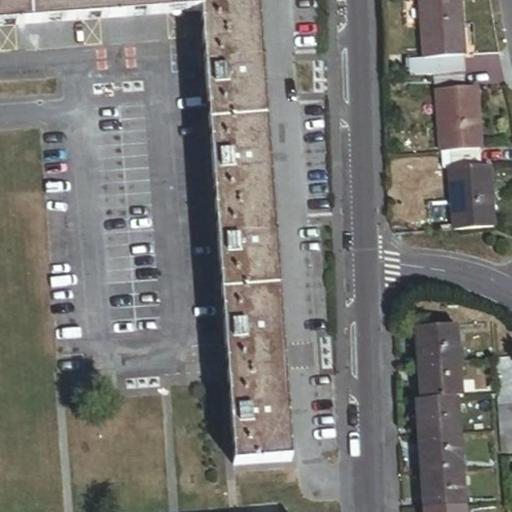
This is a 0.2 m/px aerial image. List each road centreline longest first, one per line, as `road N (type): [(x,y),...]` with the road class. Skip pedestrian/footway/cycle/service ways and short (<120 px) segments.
road 1 (residential): [(353,0),(363,268)]
road 2 (residential): [(363,268),(372,511)]
road 3 (residential): [(511,296),(429,268),(363,268)]
